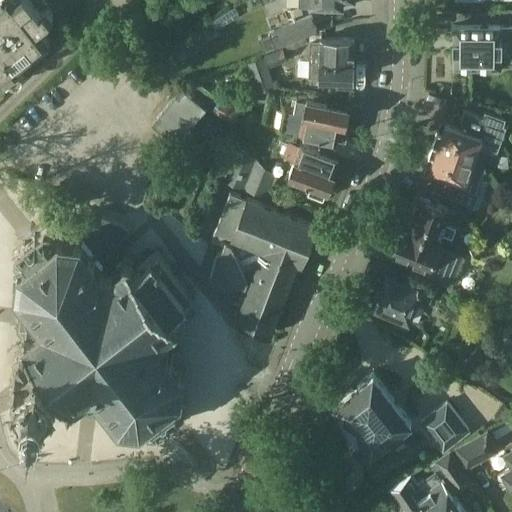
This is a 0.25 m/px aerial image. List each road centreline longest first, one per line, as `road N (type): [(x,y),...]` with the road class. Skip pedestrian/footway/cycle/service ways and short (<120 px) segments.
road 1 (unclassified): [(399,0),(395,98),(382,153),(236,511)]
road 2 (unknown): [(0,153),(107,75)]
